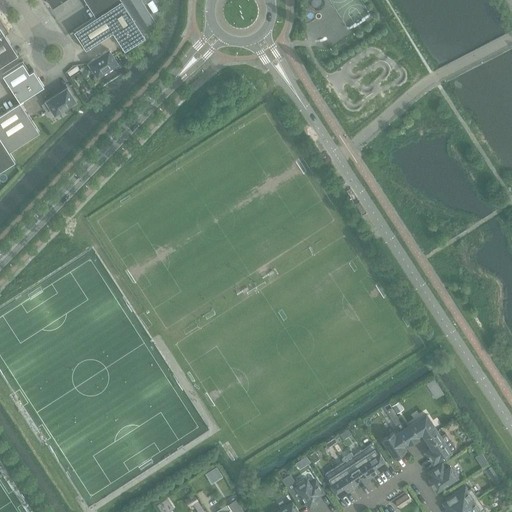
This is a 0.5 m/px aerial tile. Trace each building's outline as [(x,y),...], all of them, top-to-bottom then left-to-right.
[(47,0),(52,6),(62,0),(84,0),(95,16),(120,0),(47,0)] [(120,0),(95,16),(74,30),(86,49),(112,31),(124,50),(145,36),(121,0),(120,0)] [(139,0),(122,0),(139,25),(151,17),(139,0)] [(0,65),(18,54),(4,33),(8,31),(0,17),(0,65)] [(97,76),(103,72),(105,73),(104,73),(105,74),(112,69),(112,68),(112,69),(111,67),(117,63),(109,49),(88,62),(97,76)] [(2,74),(20,101),(44,86),(33,69),(29,72),(22,61),(2,74)] [(47,100),(47,101),(42,105),(46,112),(52,108),(55,113),(75,101),(67,88),(47,100)] [(19,101),(0,113),(0,137),(9,151),(39,131),(19,101)] [(0,170),(15,161),(9,151),(0,137),(0,170)] [(430,389),(438,385),(434,379),(427,383),(430,389)] [(399,401),(392,405),(397,412),(403,408),(399,401)] [(436,430),(426,414),(405,427),(413,439),(418,436),(418,435),(422,432),(426,437),(436,430)] [(400,420),(395,424),(400,431),(402,429),(405,427),(400,420)] [(406,442),(407,443),(413,439),(405,427),(402,429),(400,431),(395,434),(394,432),(383,439),(394,456),(405,449),(402,445),(406,442)] [(450,439),(444,442),(436,430),(426,437),(432,447),(426,451),(433,462),(439,458),(450,451),(450,452),(456,448),(450,439)] [(372,443),(364,449),(366,452),(365,453),(377,471),(378,471),(383,467),(387,464),(375,446),(372,443)] [(377,471),(365,453),(363,449),(354,455),(369,479),(370,478),(369,477),(373,474),(377,471)] [(320,459),(315,451),(308,455),(314,463),(320,459)] [(488,463),(482,452),(477,455),(484,466),(488,463)] [(305,455),(300,458),(301,460),(304,465),(310,461),(306,456),(305,455)] [(369,479),(354,455),(344,462),(359,485),(369,479)] [(359,485),(344,462),(334,468),(349,490),(353,487),(357,484),(358,485),(359,485)] [(429,472),(433,477),(430,479),(432,483),(431,483),(434,487),(435,487),(437,490),(443,486),(443,487),(448,484),(448,483),(457,477),(450,466),(445,469),(441,464),(429,472)] [(216,467),(211,470),(216,479),(222,476),(216,467)] [(348,491),(349,490),(334,468),(325,474),(327,477),(327,478),(338,495),(342,493),(343,494),(348,491)] [(289,474),(282,479),(296,499),(301,496),(305,501),(305,500),(307,503),(309,506),(312,504),(313,505),(317,502),(317,501),(320,499),(318,496),(324,492),(323,492),(316,480),(310,484),(307,479),(306,480),(304,476),(295,482),(289,474)] [(502,481),(499,476),(493,480),(496,485),(502,481)] [(448,510),(451,508),(453,511),(455,511),(477,497),(471,488),(467,490),(465,487),(458,491),(452,495),(453,496),(443,503),(448,510)] [(250,499),(255,496),(251,491),(246,494),(250,499)] [(406,494),(396,501),(400,507),(410,500),(406,494)] [(195,495),(186,501),(189,505),(193,503),(194,504),(197,509),(202,506),(198,500),(195,495)] [(481,511),(480,509),(484,507),(477,497),(455,511),(481,511)] [(167,498),(157,504),(162,511),(167,511),(173,508),(167,498)] [(243,511),(235,499),(216,511),(215,511),(243,511)] [(299,511),(297,509),(298,508),(296,504),(295,505),(292,502),(287,505),(286,505),(281,508),(282,509),(276,511),(299,511)]
